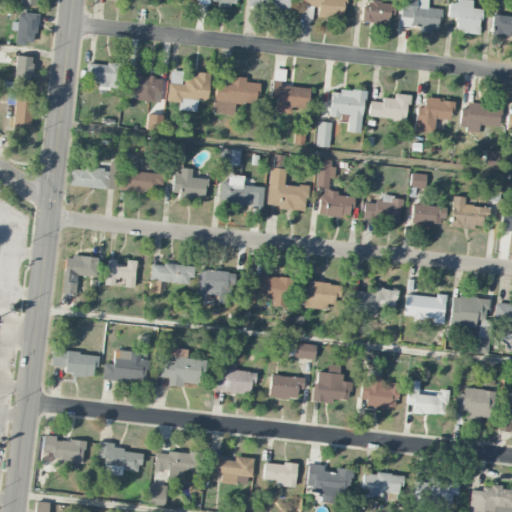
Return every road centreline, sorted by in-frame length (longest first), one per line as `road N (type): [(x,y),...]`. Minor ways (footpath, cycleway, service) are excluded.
road 1 (residential): [(511,455),(21,403)]
road 2 (residential): [(511,269),(64,220),(43,205)]
road 3 (residential): [(511,75),(63,26)]
road 4 (secondary): [(8,511),(43,205)]
road 5 (secondary): [(43,205),(65,0)]
